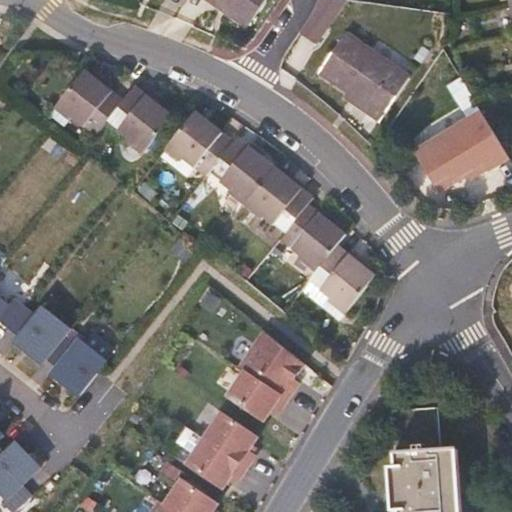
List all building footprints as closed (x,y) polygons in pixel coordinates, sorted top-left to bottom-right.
[(208,0),(247,27),(265,0),(208,0)] [(407,78),(345,36),(320,73),(369,106),(365,113),(378,122),(407,78)] [(96,133),(107,119),(123,100),(86,70),(59,103),(96,133)] [(123,100),(107,119),(129,137),(126,141),(143,155),(172,118),(134,85),(123,100)] [(209,172),(232,143),(195,113),(166,148),(204,178),(209,172)] [(489,128),(480,114),(415,153),(438,191),(489,160),(493,166),(507,158),(489,128)] [(236,138),(232,143),(209,172),(229,189),(227,192),(245,206),(275,169),(236,138)] [(285,234),(308,205),(313,200),(275,169),(245,206),(261,219),(263,216),(285,234)] [(308,205),(285,234),(279,241),(316,271),(336,246),(345,235),(308,205)] [(336,246),(316,271),(309,280),(329,295),(327,299),(343,313),(372,277),(372,275),(336,246)] [(9,305),(0,298),(0,321),(9,329),(26,308),(14,299),(9,305)] [(38,317),(26,308),(9,329),(20,337),(15,343),(42,364),(47,359),(63,338),(70,329),(45,308),(38,317)] [(263,333),(257,342),(298,370),(302,364),(263,333)] [(74,347),(63,338),(47,359),(58,368),(53,375),(79,396),(107,361),(80,340),(74,347)] [(292,380),(298,370),(257,342),(239,369),(243,372),(226,398),(261,422),(267,413),(270,409),(276,413),(294,387),(289,384),(292,380)] [(396,453),(441,450),(438,408),(401,410),(393,411),(392,411),(392,412),(392,423),(394,423),(396,453)] [(276,413),(270,409),(267,413),(274,417),(276,413)] [(237,480),(254,455),(247,451),(250,446),(256,437),(221,413),(185,466),(221,489),(228,480),(230,476),(237,480)] [(442,450),(441,450),(396,453),(394,423),(392,423),(396,467),(399,510),(398,511),(460,511),(456,449),(442,450)] [(5,455),(0,459),(0,491),(7,499),(2,504),(10,511),(15,511),(33,496),(23,485),(41,468),(17,443),(5,455)] [(250,446),(247,451),(254,455),(256,451),(250,446)] [(399,510),(396,467),(389,468),(391,492),(392,504),(392,511),(399,510)] [(234,484),(237,480),(230,476),(228,480),(234,484)] [(210,511),(217,503),(181,479),(163,506),(158,503),(152,511),(210,511)]
